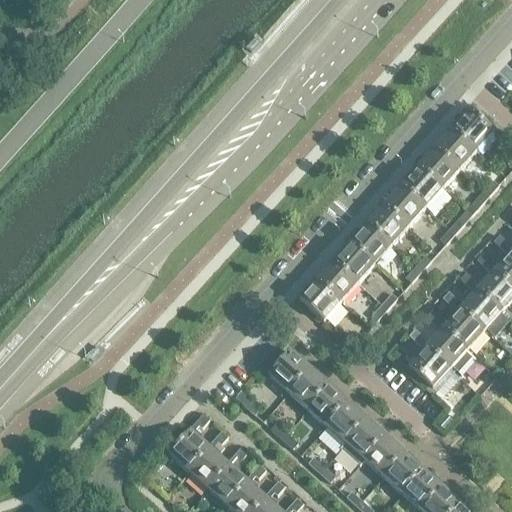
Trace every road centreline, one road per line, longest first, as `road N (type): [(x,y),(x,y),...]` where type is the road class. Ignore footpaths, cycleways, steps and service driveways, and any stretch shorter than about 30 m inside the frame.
road 1 (tertiary): [(52,329),(123,271),(380,0)]
road 2 (tertiary): [(339,0),(107,256),(52,329)]
road 3 (residential): [(511,22),(269,298)]
road 4 (residential): [(269,298),(110,472),(108,498),(122,511)]
road 5 (residential): [(437,443),(269,298)]
road 6 (unclassified): [(0,154),(137,0)]
